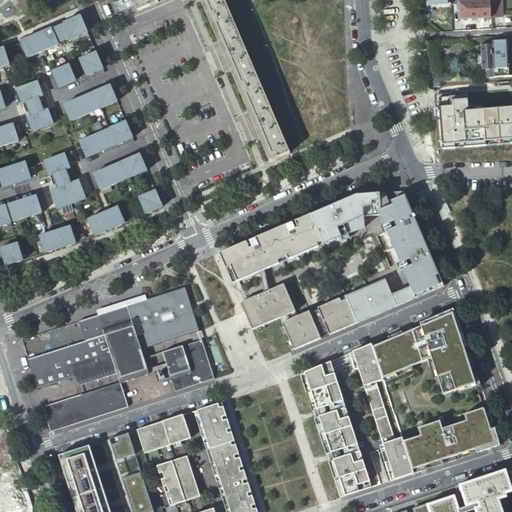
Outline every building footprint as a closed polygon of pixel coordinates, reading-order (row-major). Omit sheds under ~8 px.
[(133,0),(138,11),(159,2),(157,0),(133,0)] [(200,0),(270,162),(290,153),(224,0),(200,0)] [(460,19),(491,18),(491,1),(491,0),(459,2),(459,3),(460,19)] [(491,1),(491,18),(503,17),(502,1),(491,1)] [(80,16),(64,23),(65,24),(71,39),(87,32),(80,16)] [(51,28),(37,34),(43,50),(58,44),(71,39),(65,24),(52,29),(51,28)] [(87,32),(71,39),(74,45),(90,38),(87,32)] [(37,34),(21,41),(21,43),(28,58),(38,53),(44,51),(43,50),(37,34)] [(492,42),(492,37),(482,38),(483,46),(481,46),(482,78),(494,77),(492,42)] [(492,42),(494,77),(510,76),(508,60),(507,41),(492,42)] [(4,47),(0,48),(0,67),(10,64),(5,48),(4,47)] [(96,52),(80,59),(86,74),(87,76),(93,73),(103,69),(96,52)] [(59,68),(52,71),(59,86),(59,88),(76,81),(75,79),(71,69),(69,64),(59,68)] [(459,72),(432,74),(434,88),(441,87),(440,82),(459,81),(459,72)] [(17,90),(22,103),(25,101),(38,96),(42,95),(37,82),(17,90)] [(101,89),(94,92),(95,94),(99,104),(100,107),(101,109),(117,102),(116,99),(110,85),(101,89)] [(87,95),(64,105),(65,107),(69,116),(71,121),(81,117),(94,111),(94,110),(100,107),(99,104),(95,94),(88,97),(87,95)] [(38,96),(25,101),(27,107),(31,116),(44,111),(43,108),(46,106),(42,95),(38,96)] [(448,98),(448,105),(435,106),(439,148),(511,143),(511,106),(466,109),(466,96),(448,98)] [(31,116),(27,117),(33,132),(53,124),(48,110),(44,111),(31,116)] [(109,128),(110,130),(115,143),(116,145),(123,142),(133,138),(126,121),(109,128)] [(0,147),(10,145),(19,141),(18,136),(15,127),(14,125),(0,129),(0,147)] [(110,130),(103,133),(109,146),(115,143),(110,130)] [(89,137),(80,141),(82,146),(86,155),(87,157),(110,148),(109,146),(103,133),(103,131),(89,137)] [(64,154),(44,162),(49,176),(53,175),(66,170),(70,168),(64,154)] [(130,158),(123,161),(124,163),(128,173),(130,176),(130,178),(147,171),(146,168),(140,154),(130,158)] [(3,171),(0,171),(0,185),(0,187),(7,184),(8,186),(32,179),(31,177),(28,167),(26,162),(17,165),(2,170),(3,171)] [(117,164),(94,174),(95,176),(99,185),(101,190),(110,186),(124,180),(123,179),(130,176),(128,173),(124,163),(118,166),(117,164)] [(53,175),(49,176),(51,181),(55,180),(58,188),(65,186),(71,183),(70,181),(74,179),(70,168),(66,170),(53,175)] [(65,186),(71,202),(75,200),(75,203),(85,199),(78,181),(75,182),(71,183),(65,186)] [(152,184),(136,191),(139,197),(152,192),(155,191),(152,184)] [(54,190),(51,191),(58,209),(67,206),(67,203),(71,202),(65,186),(58,188),(54,190)] [(142,205),(146,214),(151,212),(162,207),(158,197),(155,191),(152,192),(139,197),(142,205)] [(356,195),(310,214),(323,245),(364,227),(366,217),(379,215),(380,218),(406,277),(410,286),(391,294),(385,279),(345,296),(357,323),(396,306),(415,298),(444,286),(439,274),(435,264),(409,205),(405,195),(404,195),(403,191),(370,194),(356,195)] [(14,206),(7,208),(10,218),(11,221),(18,219),(19,220),(33,216),(43,213),(41,207),(38,198),(37,196),(13,204),(14,206)] [(0,207),(0,226),(12,223),(11,221),(10,218),(7,208),(6,206),(0,207)] [(98,215),(88,220),(95,236),(105,232),(124,223),(117,207),(109,211),(104,213),(98,215)] [(310,214),(226,251),(219,253),(232,284),(239,281),(260,272),(264,270),(323,245),(310,214)] [(76,241),(71,226),(54,232),(49,233),(40,236),(46,253),(57,249),(76,243),(76,241)] [(17,237),(0,242),(0,243),(2,249),(4,248),(19,243),(17,237)] [(4,248),(2,249),(4,256),(6,261),(7,266),(18,262),(24,260),(21,251),(19,243),(4,248)] [(247,300),(242,301),(254,329),(280,318),(282,317),(294,312),(283,284),(260,294),(255,296),(247,299),(247,300)] [(186,288),(80,322),(86,341),(29,359),(31,366),(38,389),(76,377),(78,382),(81,381),(82,385),(118,374),(120,383),(149,374),(144,359),(141,349),(199,331),(186,288)] [(296,317),(284,322),(296,349),(321,338),(329,335),(357,323),(345,296),(317,308),(309,311),(296,317)] [(409,331),(372,347),(382,379),(431,358),(443,394),(475,384),(458,331),(461,330),(452,309),(419,323),(420,326),(413,329),(409,331)] [(202,340),(199,331),(141,349),(144,359),(164,352),(202,340)] [(214,379),(202,340),(164,352),(176,390),(214,379)] [(382,379),(372,347),(371,344),(349,353),(354,370),(358,368),(388,461),(384,462),(391,481),(413,473),(412,469),(403,441),(382,379)] [(330,362),(321,365),(325,376),(334,373),(330,362)] [(325,376),(321,365),(300,374),(312,411),(329,405),(343,400),(334,373),(325,376)] [(118,374),(82,385),(78,386),(82,395),(120,383),(118,374)] [(120,383),(82,395),(44,407),(51,431),(128,407),(120,383)] [(343,400),(329,405),(331,412),(345,408),(343,400)] [(223,402),(197,410),(230,511),(259,511),(258,509),(251,486),(248,479),(243,461),(240,454),(230,423),(228,416),(223,402)] [(331,412),(314,418),(326,454),(343,448),(357,444),(345,408),(331,412)] [(420,436),(403,441),(412,469),(447,458),(454,456),(475,449),(476,453),(499,445),(494,428),(490,429),(483,408),(464,414),(466,421),(442,428),(440,421),(418,428),(420,436)] [(230,511),(197,410),(193,411),(226,511),(230,511)] [(163,421),(137,429),(144,453),(191,439),(183,415),(169,419),(173,430),(166,432),(163,421)] [(169,419),(163,421),(166,432),(173,430),(169,419)] [(128,433),(109,438),(116,460),(135,454),(128,433)] [(357,444),(343,448),(345,456),(360,451),(357,444)] [(89,445),(58,455),(65,476),(66,480),(68,484),(76,511),(110,511),(110,510),(107,503),(98,474),(96,466),(89,445)] [(369,481),(360,451),(345,456),(328,461),(340,497),(359,491),(357,485),(369,481)] [(194,454),(157,466),(156,466),(170,506),(208,493),(194,454)] [(461,508),(462,511),(464,511),(477,508),(478,511),(503,511),(501,507),(510,504),(510,502),(511,501),(511,487),(506,469),(457,485),(461,497),(466,496),(469,506),(465,507),(461,508)] [(141,472),(122,478),(132,511),(149,511),(153,511),(141,472)] [(32,511),(26,489),(13,492),(9,480),(0,482),(0,511),(3,511),(10,510),(10,511),(32,511)] [(369,481),(357,485),(359,491),(371,487),(369,481)] [(411,511),(409,511),(409,509),(402,511),(400,511),(462,511),(461,508),(457,494),(419,506),(415,507),(416,510),(415,511),(411,511)]
